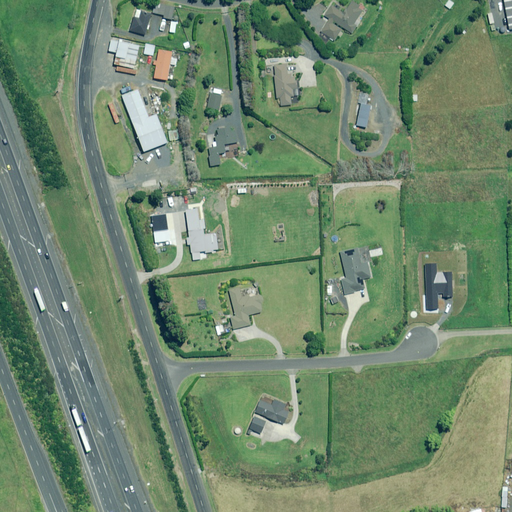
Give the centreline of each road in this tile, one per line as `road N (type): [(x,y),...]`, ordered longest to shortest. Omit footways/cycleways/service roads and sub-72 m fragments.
road 1 (unclassified): [(161,373),(88,137),(84,69),(98,0)]
road 2 (motorway): [(0,156),(130,511)]
road 3 (motorway): [(112,511),(0,197)]
road 4 (residential): [(422,344),(393,357),(161,373)]
road 5 (unclassified): [(0,363),(55,511)]
road 6 (unclassified): [(202,511),(161,373)]
